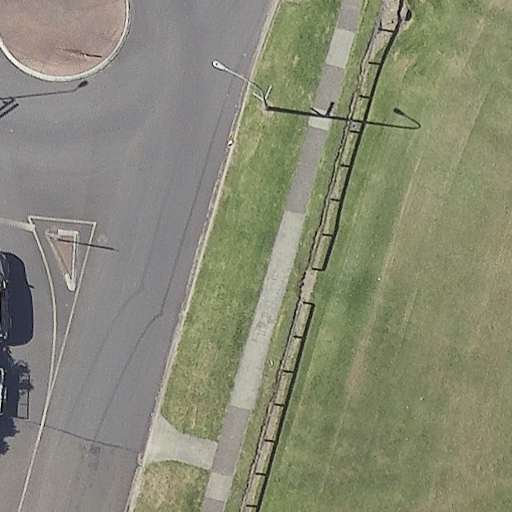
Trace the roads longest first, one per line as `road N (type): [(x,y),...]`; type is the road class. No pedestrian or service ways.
road 1 (tertiary): [(16,511),(46,399),(66,146)]
road 2 (residential): [(189,0),(189,35),(175,77),(147,112),(110,136),(66,146)]
